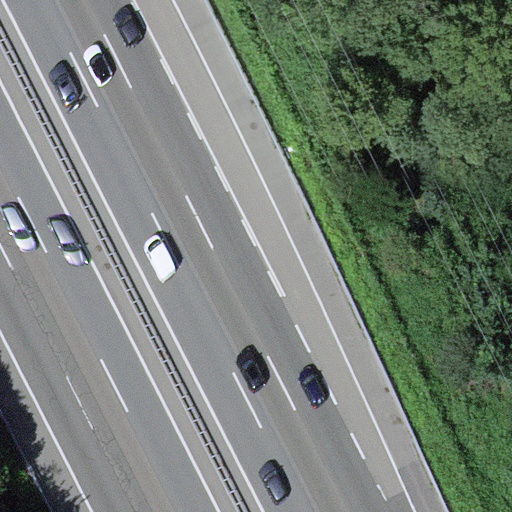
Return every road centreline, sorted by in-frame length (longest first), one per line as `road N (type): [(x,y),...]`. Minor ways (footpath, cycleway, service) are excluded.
road 1 (motorway): [(328,511),(67,0)]
road 2 (motorway): [(0,204),(156,511)]
